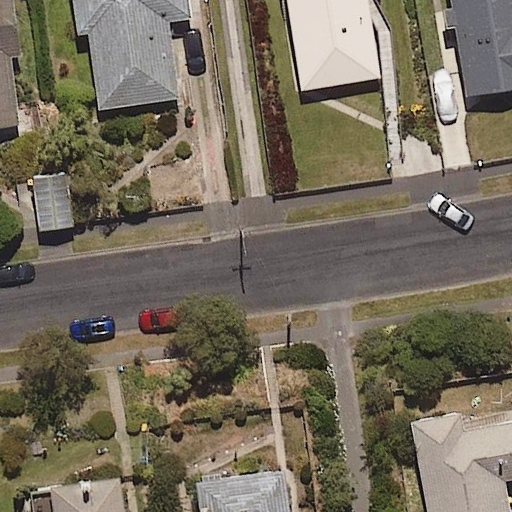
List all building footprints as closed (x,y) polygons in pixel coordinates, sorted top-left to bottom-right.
[(0,0),(0,122),(16,121),(7,49),(17,48),(10,0),(0,0)] [(187,0),(70,0),(75,30),(85,28),(96,107),(178,95),(167,16),(189,12),(187,0)] [(281,0),(296,87),(379,74),(367,0),(281,0)] [(511,0),(449,0),(439,2),(443,24),(454,23),(464,90),(511,83),(511,0)] [(63,167),(29,172),(36,227),(70,222),(63,167)] [(457,405),(406,415),(425,511),(508,511),(501,476),(511,473),(511,412),(460,422),(457,405)] [(189,473),(194,511),(291,511),(284,459),(189,473)] [(123,511),(117,469),(47,479),(51,511),(123,511)]
